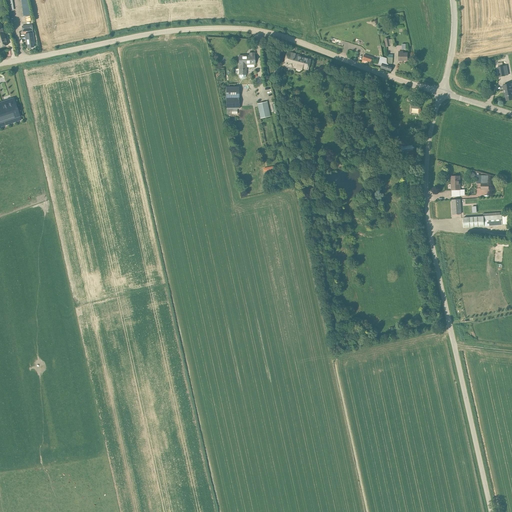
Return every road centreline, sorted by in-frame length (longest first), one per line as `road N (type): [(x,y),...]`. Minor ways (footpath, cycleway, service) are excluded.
road 1 (tertiary): [(0,63),(129,35),(249,27),(443,92)]
road 2 (unclassified): [(495,511),(425,194),(443,92)]
